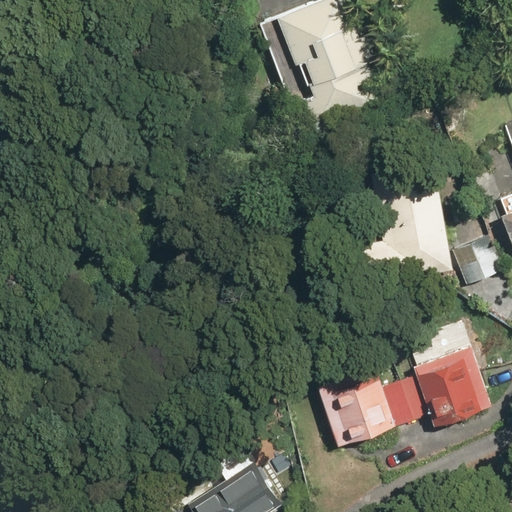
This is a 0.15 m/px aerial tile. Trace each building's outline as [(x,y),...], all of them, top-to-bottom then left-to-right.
[(387,105),(347,0),(312,0),(261,19),(305,136),(387,105)] [(457,268),(435,160),(373,172),(385,236),(352,243),(361,287),(457,268)] [(316,359),(343,441),(433,412),(435,420),(497,400),(475,332),(415,352),(421,368),(383,381),(370,342),(316,359)] [(161,511),(258,511),(275,502),(249,459),(161,511)] [(470,511),(511,511),(511,504),(509,497),(470,511)]
